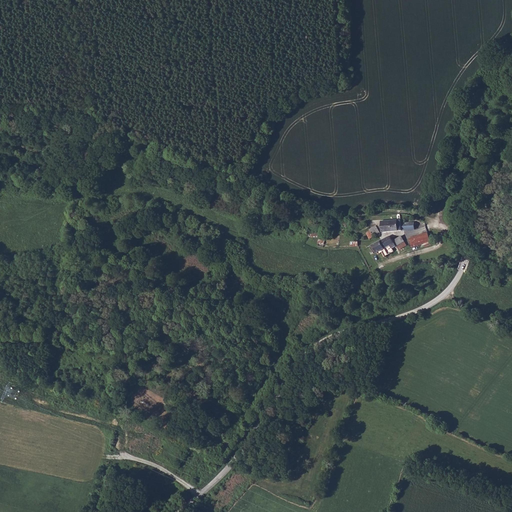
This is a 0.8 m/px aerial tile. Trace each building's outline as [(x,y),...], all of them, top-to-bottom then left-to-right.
[(441,193),(435,191),(432,200),(438,202),(441,193)] [(433,201),(429,212),(433,214),(437,203),(433,201)] [(383,230),(413,230),(413,224),(401,224),(401,221),(382,221),(383,230)] [(370,239),(381,231),(378,227),(369,231),(370,239)] [(411,247),(426,243),(424,234),(409,239),(411,247)] [(390,235),(371,245),(376,254),(383,252),(386,255),(394,250),(392,248),(397,245),(403,241),(400,236),(394,240),(390,235)]
